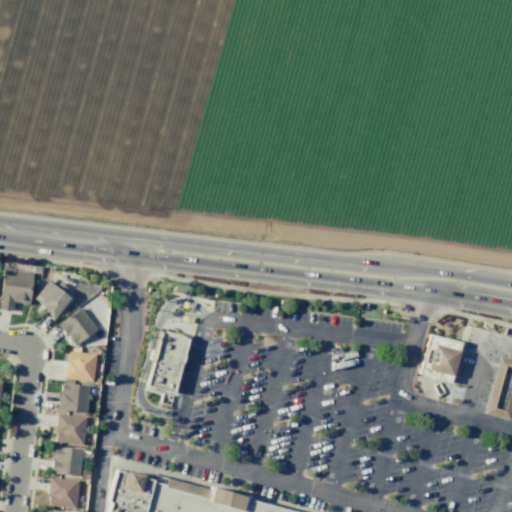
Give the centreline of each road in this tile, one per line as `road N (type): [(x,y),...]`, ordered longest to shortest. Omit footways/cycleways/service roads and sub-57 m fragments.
road 1 (secondary): [(0,230),(511,293)]
road 2 (residential): [(0,349),(32,353),(15,511)]
